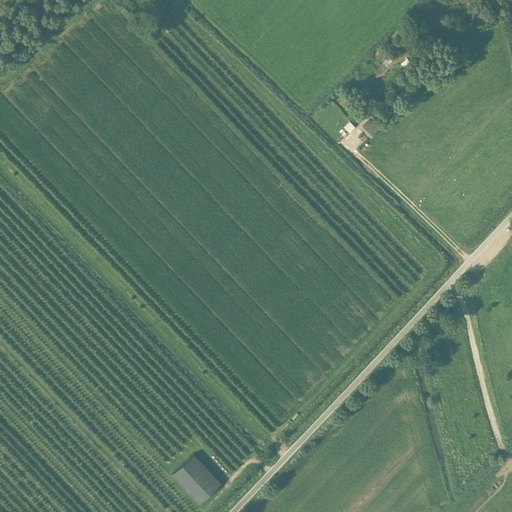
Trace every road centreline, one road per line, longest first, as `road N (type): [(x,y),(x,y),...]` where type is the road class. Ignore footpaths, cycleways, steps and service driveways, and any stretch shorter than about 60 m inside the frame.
road 1 (unclassified): [(232,511),(511,218)]
road 2 (track): [(453,279),(506,452)]
